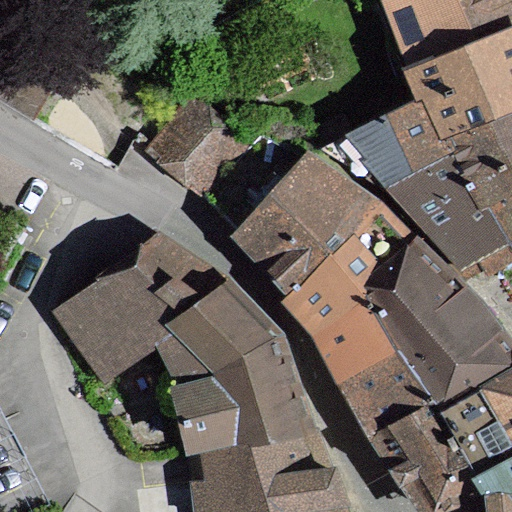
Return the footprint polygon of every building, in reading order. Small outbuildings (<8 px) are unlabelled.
[(389,0),(415,65),(432,57),(511,28),(499,0),(389,0)] [(428,89),(450,135),(511,110),(511,29),(511,28),(432,57),(415,65),(424,91),(428,89)] [(511,234),(467,170),(450,135),(428,89),(424,91),(317,147),(378,183),(380,180),(463,274),(511,247),(511,234)] [(193,98),(150,151),(200,191),(247,142),(193,98)] [(511,110),(450,135),(467,170),(511,234),(511,110)] [(294,295),(380,206),(346,180),(262,133),(204,194),(236,233),(294,295)] [(294,295),(322,330),(365,290),(418,242),(380,206),(294,295)] [(176,329),(232,288),(157,238),(57,309),(105,379),(161,340),(176,329)] [(418,242),(365,290),(390,335),(434,399),(436,403),(440,401),(511,363),(511,347),(476,303),(418,242)] [(190,445),(190,447),(310,432),(279,338),(232,288),(176,329),(161,340),(185,387),(177,391),(190,445)] [(365,290),(322,330),(346,374),(390,335),(365,290)] [(434,399),(390,335),(346,374),(377,431),(434,399)] [(440,401),(436,403),(491,491),(511,476),(511,368),(443,407),(440,401)] [(437,511),(485,493),(491,491),(436,403),(434,399),(377,431),(432,511),(437,511)] [(339,511),(310,432),(190,447),(199,511),(339,511)] [(511,511),(511,476),(491,491),(485,493),(487,511),(511,511)]
